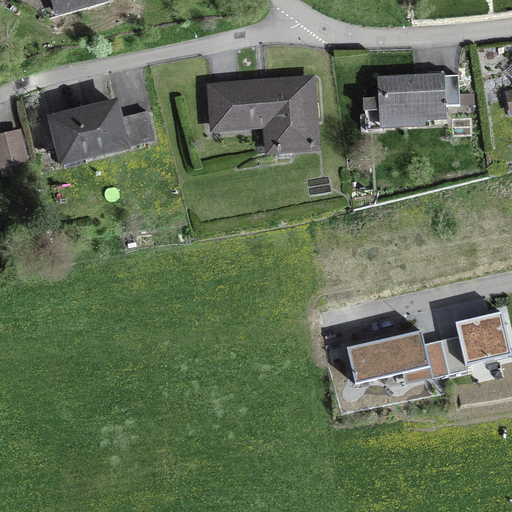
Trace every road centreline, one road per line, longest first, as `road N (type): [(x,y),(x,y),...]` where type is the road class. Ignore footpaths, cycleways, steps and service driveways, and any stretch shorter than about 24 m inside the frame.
road 1 (residential): [(310,24),(50,83),(0,104)]
road 2 (residential): [(511,34),(395,41),(310,24)]
road 3 (residential): [(328,321),(511,279)]
